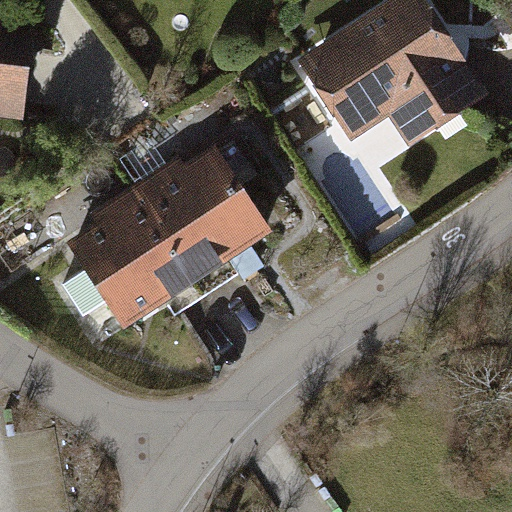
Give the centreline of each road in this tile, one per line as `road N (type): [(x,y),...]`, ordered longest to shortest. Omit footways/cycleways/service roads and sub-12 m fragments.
road 1 (residential): [(511,210),(177,459)]
road 2 (residential): [(0,357),(177,459)]
road 3 (residential): [(115,98),(44,0)]
